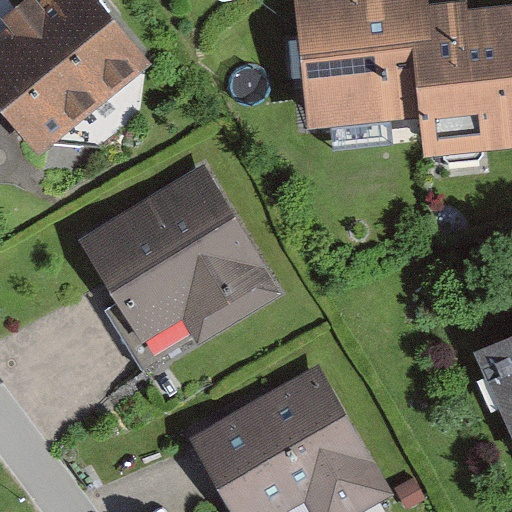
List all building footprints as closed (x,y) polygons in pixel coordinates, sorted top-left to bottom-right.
[(11,28),(0,37),(0,92),(11,105),(8,121),(18,133),(34,134),(38,137),(46,131),(84,135),(85,132),(88,97),(133,62),(82,0),(46,0),(33,11),(23,0),(20,0),(1,16),(11,28)] [(296,0),(309,116),(420,104),(422,104),(412,14),(414,14),(412,0),(296,0)] [(422,104),(420,104),(425,144),(511,134),(511,13),(451,20),(450,10),(414,14),(412,14),(422,104)] [(83,239),(107,279),(118,298),(139,332),(178,308),(194,334),(266,291),(195,172),(83,239)] [(511,339),(489,350),(511,399),(511,339)] [(195,442),(221,487),(234,511),(260,511),(312,483),(328,511),(336,511),(339,511),(376,511),(367,495),(376,490),(310,374),(194,439),(195,442)]
